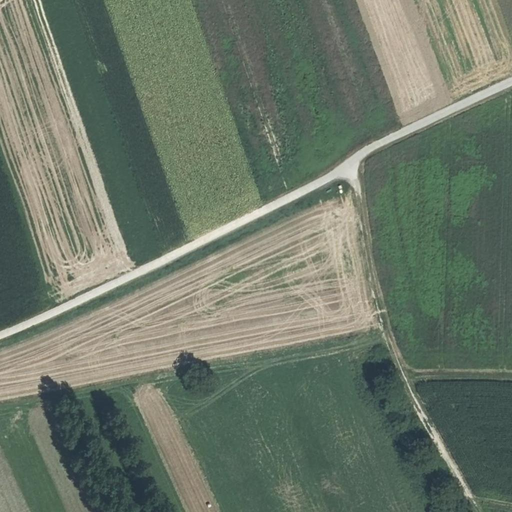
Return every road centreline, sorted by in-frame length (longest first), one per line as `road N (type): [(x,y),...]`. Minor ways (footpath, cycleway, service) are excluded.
road 1 (track): [(0,335),(352,161)]
road 2 (track): [(352,161),(384,332),(404,384),(478,511)]
road 3 (track): [(352,161),(511,83)]
